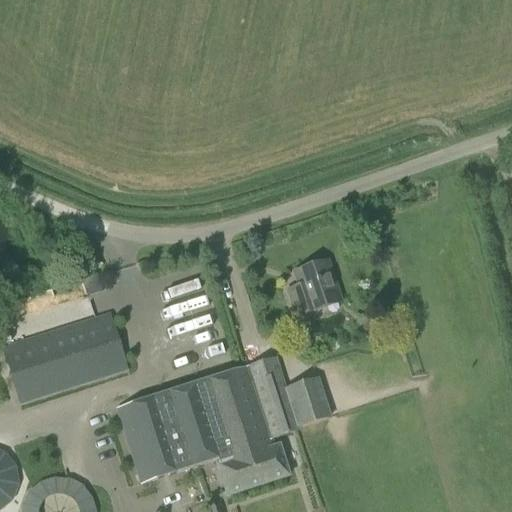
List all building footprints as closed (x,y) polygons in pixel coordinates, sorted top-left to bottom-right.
[(294,321),(305,317),(342,305),(328,263),(291,275),(296,289),(285,292),(294,321)] [(86,298),(102,293),(96,276),(81,281),(86,298)] [(19,408),(128,372),(109,316),(1,352),(19,408)] [(271,441),(272,444),(299,434),(298,431),(329,421),(316,381),(283,392),(273,361),(115,412),(140,488),(155,483),(215,463),(216,464),(218,463),(217,460),(271,441)] [(0,511),(4,511),(32,500),(6,440),(0,442),(0,511)] [(274,450),(272,444),(271,441),(217,460),(218,463),(216,464),(218,469),(217,469),(227,499),(288,479),(278,449),(274,450)] [(22,511),(96,511),(82,474),(18,497),(22,511)]
